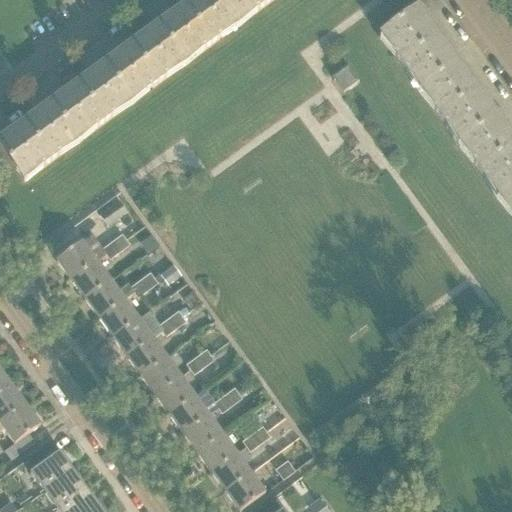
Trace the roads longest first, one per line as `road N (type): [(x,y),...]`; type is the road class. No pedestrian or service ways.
road 1 (unclassified): [(155,511),(0,300)]
road 2 (unclassified): [(0,87),(120,0)]
